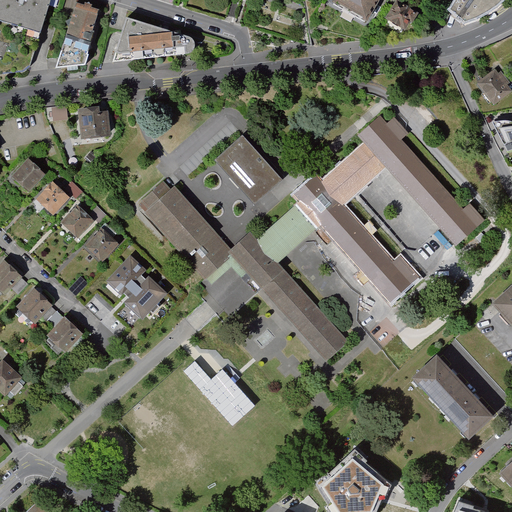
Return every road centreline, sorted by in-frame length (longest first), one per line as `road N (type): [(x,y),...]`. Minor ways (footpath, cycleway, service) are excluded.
road 1 (tertiary): [(251,71),(0,101)]
road 2 (tertiary): [(449,47),(251,71)]
road 3 (residential): [(511,185),(449,47)]
road 4 (residential): [(136,0),(241,32),(251,71)]
road 5 (residential): [(0,493),(41,467),(130,511)]
road 6 (residential): [(0,240),(100,336)]
